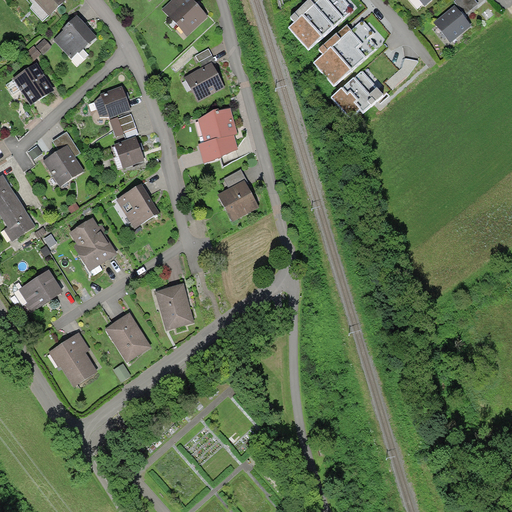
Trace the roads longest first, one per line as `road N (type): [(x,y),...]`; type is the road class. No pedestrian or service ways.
road 1 (residential): [(291,273),(218,0)]
road 2 (residential): [(291,273),(73,433)]
road 3 (residential): [(327,511),(301,442),(291,273)]
road 4 (residential): [(129,48),(149,91),(189,243)]
road 5 (residential): [(129,48),(10,154)]
road 6 (residential): [(189,243),(70,316)]
road 7 (residential): [(0,318),(73,433)]
